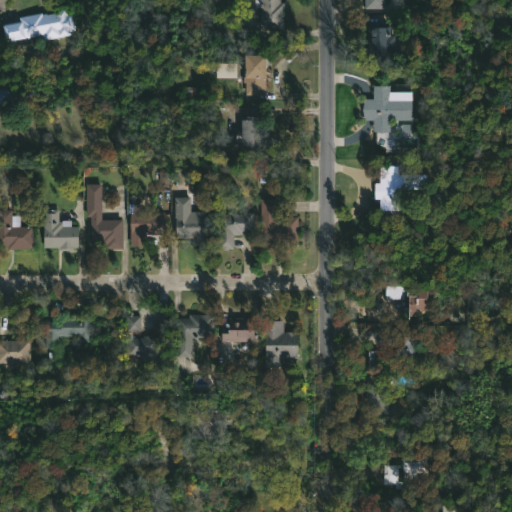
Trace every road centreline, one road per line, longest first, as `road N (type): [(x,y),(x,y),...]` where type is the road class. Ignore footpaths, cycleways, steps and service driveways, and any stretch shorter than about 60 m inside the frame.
road 1 (residential): [(328,0),(325,511)]
road 2 (residential): [(328,283),(0,284)]
